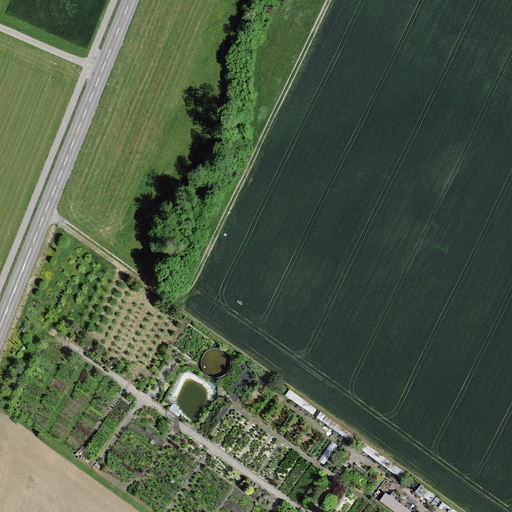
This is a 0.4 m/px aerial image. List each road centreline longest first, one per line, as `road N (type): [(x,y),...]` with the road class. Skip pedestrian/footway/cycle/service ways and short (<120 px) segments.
road 1 (track): [(46,211),(172,297),(185,295),(331,0)]
road 2 (tertiary): [(130,0),(0,330)]
